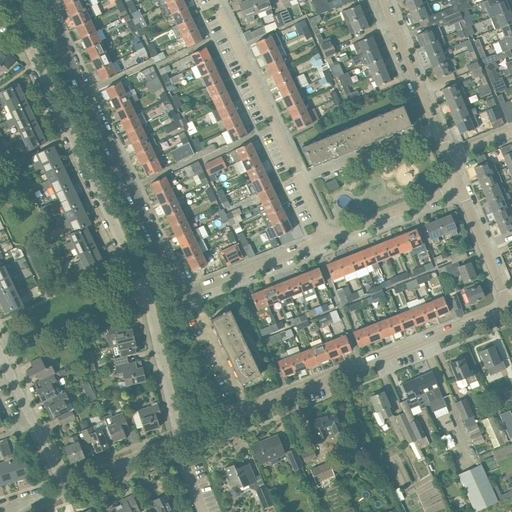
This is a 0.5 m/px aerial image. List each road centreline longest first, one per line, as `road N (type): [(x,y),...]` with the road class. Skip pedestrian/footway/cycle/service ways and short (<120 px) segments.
road 1 (residential): [(181,438),(141,287),(4,0)]
road 2 (residential): [(43,0),(182,286),(197,290),(326,238)]
road 3 (unclassified): [(247,409),(508,308)]
road 4 (residential): [(300,180),(214,0)]
road 5 (residential): [(447,158),(383,0)]
road 6 (residential): [(62,489),(0,352)]
road 7 (residential): [(326,238),(457,185)]
road 8 (residential): [(508,308),(457,185)]
road 9 (unclassified): [(62,489),(181,438)]
road 10 (residential): [(300,180),(415,133)]
